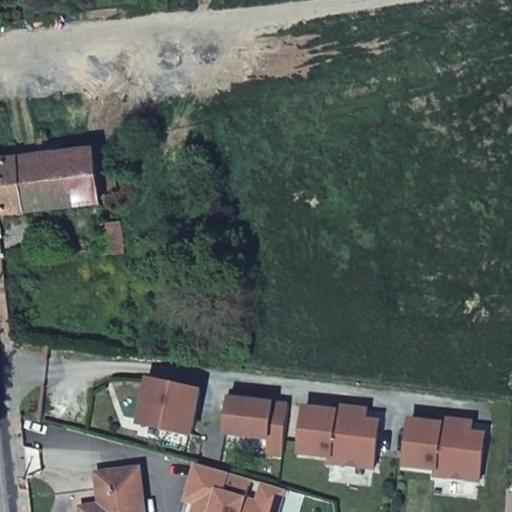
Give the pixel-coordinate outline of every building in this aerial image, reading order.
[(66,130),(38,134),(41,160),(68,157),(66,130)] [(0,164),(0,217),(116,203),(110,153),(68,157),(41,160),(0,164)] [(101,226),(104,251),(122,249),(119,224),(101,226)] [(150,382),(141,426),(192,437),(201,393),(150,382)] [(232,394),(227,436),(269,441),(267,456),(283,458),(289,408),(274,406),(252,403),(253,397),(232,394)] [(253,397),(252,403),(274,406),(275,399),(253,397)] [(336,413),(305,410),(300,455),(331,459),(331,465),(375,470),(378,435),(364,433),(366,422),(367,412),(337,408),(336,413)] [(411,422),(406,467),(437,471),(436,477),(480,482),(484,447),(470,446),(471,434),(472,424),(442,420),(442,425),(411,422)] [(380,423),(366,422),(364,433),(378,435),(380,423)] [(485,435),(471,434),(470,446),(484,447),(485,435)] [(279,511),(286,493),(196,467),(187,497),(203,502),(199,511),(194,511),(193,511),(279,511)] [(145,511),(140,470),(95,475),(99,505),(100,511),(145,511)]
